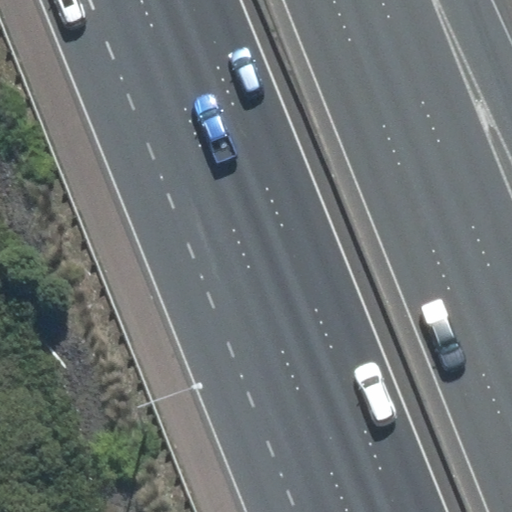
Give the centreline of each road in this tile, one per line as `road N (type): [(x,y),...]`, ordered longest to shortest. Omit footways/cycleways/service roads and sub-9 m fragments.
road 1 (motorway): [(308,305),(187,0)]
road 2 (motorway): [(341,0),(453,276)]
road 3 (motorway): [(391,511),(308,305)]
road 4 (motorway): [(357,511),(308,305)]
road 5 (motorway): [(453,276),(511,422)]
